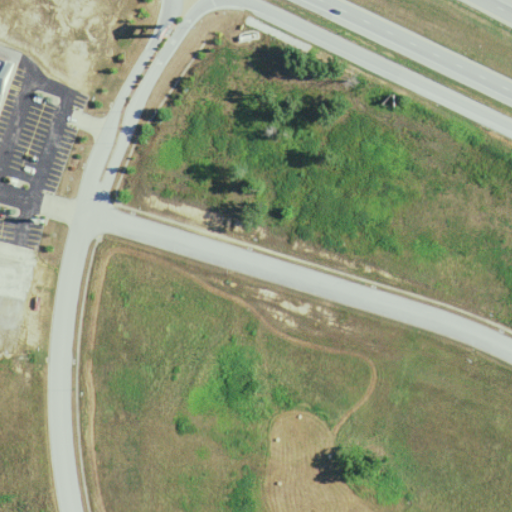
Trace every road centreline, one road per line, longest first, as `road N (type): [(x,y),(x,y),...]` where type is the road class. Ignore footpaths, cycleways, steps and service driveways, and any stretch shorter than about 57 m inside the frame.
road 1 (residential): [(76,511),(66,464),(71,307),(94,217),(133,121),(189,23)]
road 2 (residential): [(94,217),(433,319),(511,353)]
road 3 (secondary): [(228,0),(511,131)]
road 4 (motorway): [(332,0),(511,86)]
